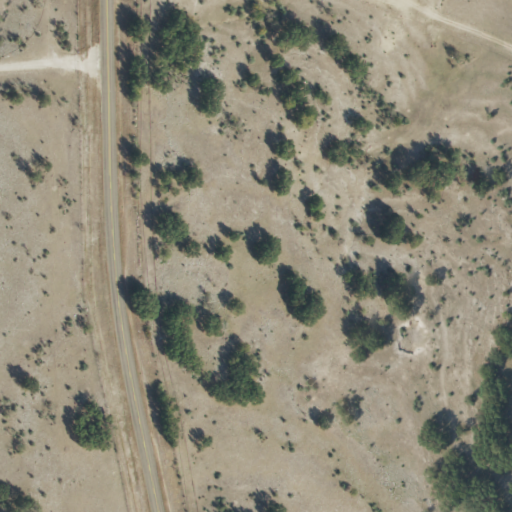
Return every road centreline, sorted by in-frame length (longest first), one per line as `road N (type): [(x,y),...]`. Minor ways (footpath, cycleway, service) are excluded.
road 1 (tertiary): [(159,511),(114,275),(107,0)]
road 2 (residential): [(511,49),(360,0)]
